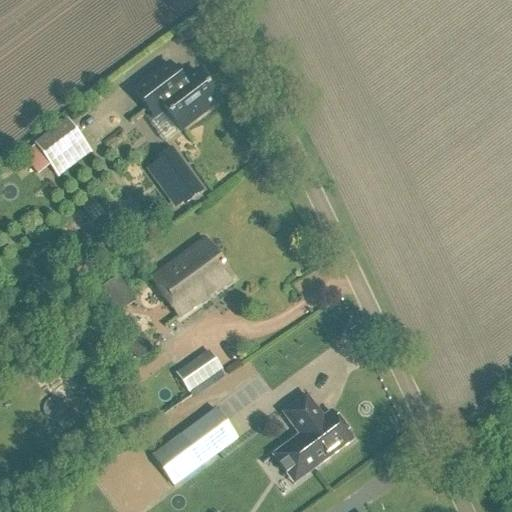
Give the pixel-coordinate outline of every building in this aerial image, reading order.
[(163,112),(180,134),(219,104),(196,73),(182,84),(168,67),(133,94),(153,120),(163,112)] [(81,144),(67,124),(35,149),(49,168),(81,144)] [(201,193),(175,157),(157,170),(183,204),(184,206),(201,193)] [(150,282),(177,320),(232,281),(205,242),(150,282)] [(117,278),(98,292),(116,317),(135,303),(117,278)] [(27,368),(34,378),(45,371),(38,360),(27,368)] [(176,378),(188,395),(206,382),(194,365),(176,378)] [(292,486),(352,442),(346,434),(347,430),(340,421),(336,421),(330,413),(323,419),(315,409),(305,397),(281,414),(298,437),(262,464),(263,465),(271,459),(292,486)] [(174,487),(236,440),(215,411),(152,458),(174,487)]
